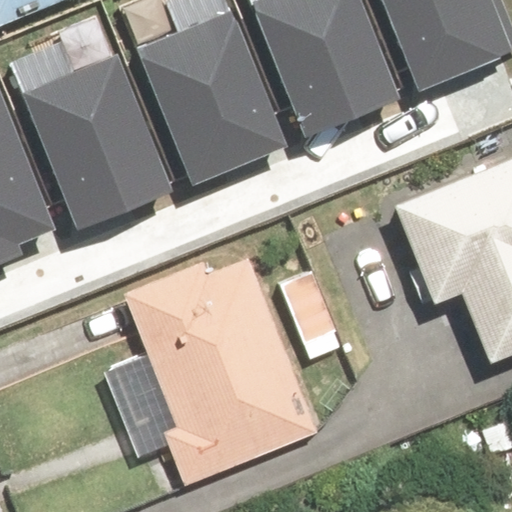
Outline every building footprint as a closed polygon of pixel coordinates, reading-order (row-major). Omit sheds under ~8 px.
[(0,0),(0,16),(6,36),(77,0),(0,0)] [(251,0),(250,1),(301,139),(401,102),(363,0),(251,0)] [(389,0),(422,85),(511,50),(511,30),(500,0),(389,0)] [(138,48),(190,186),(290,149),(238,11),(138,48)] [(25,92),(76,230),(176,193),(125,55),(25,92)] [(0,263),(24,254),(16,243),(54,229),(0,86),(0,263)] [(432,308),(468,308),(491,374),(511,366),(511,155),(394,196),(432,308)] [(267,251),(124,299),(182,470),(324,422),(267,251)]
